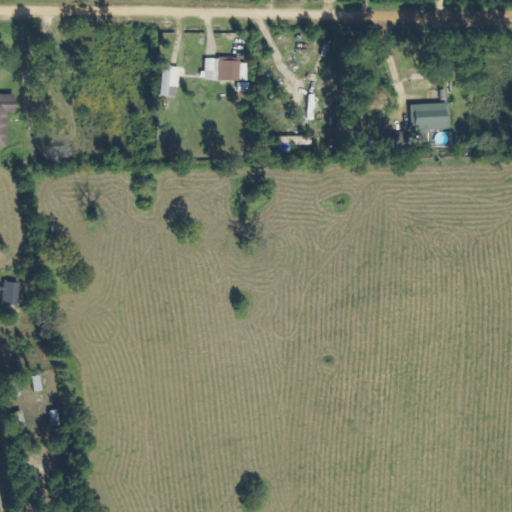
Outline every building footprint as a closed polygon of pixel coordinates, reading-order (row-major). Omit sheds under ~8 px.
[(200,57),(200,80),(237,80),(237,57),(200,57)] [(173,66),(155,66),(155,96),(173,96),(173,66)] [(440,83),(404,83),(404,91),(440,91),(440,83)] [(0,112),(10,112),(10,94),(0,94),(0,112)] [(306,136),(273,136),(273,150),(286,150),(286,145),(306,145),(306,136)] [(0,282),(0,305),(14,305),(14,282),(0,282)] [(369,397),(369,378),(355,378),(355,397),(369,397)]
